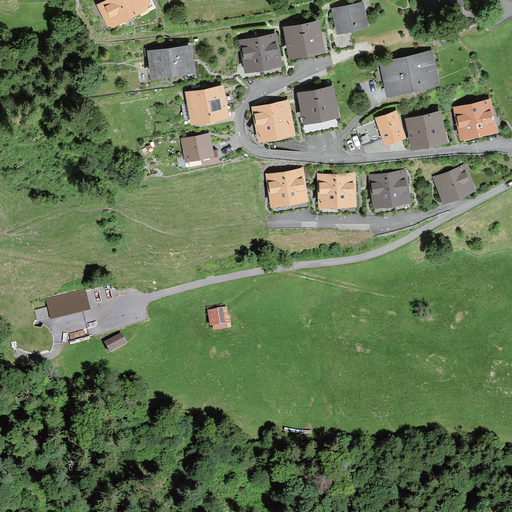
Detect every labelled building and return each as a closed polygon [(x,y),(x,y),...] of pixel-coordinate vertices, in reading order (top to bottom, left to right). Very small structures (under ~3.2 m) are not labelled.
[(100,0),(96,2),(107,22),(113,24),(147,7),(148,0),(100,0)] [(364,1),(331,8),(336,32),(369,25),(364,1)] [(320,19),(282,26),(288,55),(325,48),(320,19)] [(278,31),(239,38),(245,70),(283,63),(278,31)] [(144,58),(147,58),(150,74),(195,68),(192,42),(146,49),(146,50),(143,51),(144,58)] [(379,60),(386,93),(441,81),(434,48),(379,60)] [(187,106),(181,107),(183,119),(189,118),(190,122),(229,113),(223,83),(184,92),(187,106)] [(334,83),(297,90),(303,119),(340,111),(334,83)] [(491,97),(453,105),(460,137),(498,129),(491,97)] [(262,137),(263,142),(272,140),(271,137),(283,135),(283,138),(292,136),(291,131),(296,130),(289,98),(251,106),(257,138),(262,137)] [(397,108),(375,116),(375,118),(382,136),(384,142),(406,134),(397,108)] [(442,108),(405,115),(412,146),(448,138),(442,108)] [(382,136),(375,118),(355,126),(362,144),(382,136)] [(210,132),(180,139),(184,159),(188,158),(190,167),(203,164),(203,166),(219,162),(217,150),(214,151),(210,132)] [(476,185),(466,161),(432,174),(442,199),(476,185)] [(303,165),(265,172),(271,205),(309,198),(303,165)] [(411,194),(406,165),(367,172),(372,201),(411,194)] [(355,170),(316,172),(317,201),(356,199),(355,170)] [(34,309),(37,320),(51,316),(48,306),(34,309)] [(231,327),(228,307),(222,308),(222,306),(207,308),(209,326),(212,325),(213,330),(231,327)] [(50,349),(52,342),(50,336),(47,330),(41,326),(34,325),(27,326),(22,330),(18,336),(17,342),(18,349),(22,355),(27,359),(34,360),(41,359),(46,355),(50,349)] [(126,343),(121,333),(103,342),(108,353),(126,343)]
